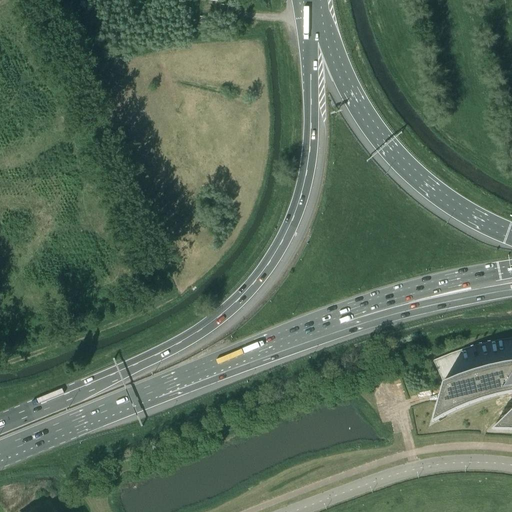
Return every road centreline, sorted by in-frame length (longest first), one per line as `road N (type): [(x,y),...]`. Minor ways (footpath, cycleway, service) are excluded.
road 1 (trunk): [(315,26),(308,174),(297,213),(257,280),(221,317),(165,353),(0,424)]
road 2 (trunk): [(0,450),(341,313)]
road 3 (trunk): [(315,26),(398,159),(462,212),(511,235)]
road 4 (unclassified): [(294,511),(412,470),(511,465)]
road 5 (trunk): [(341,313),(511,268)]
road 6 (motorway): [(341,313),(511,289)]
